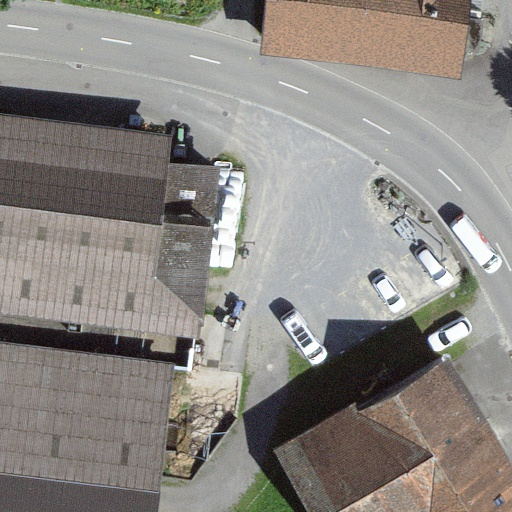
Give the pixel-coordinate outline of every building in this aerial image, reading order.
[(267,0),(263,30),(463,56),(469,0),(267,0)] [(0,299),(198,323),(218,154),(171,148),(174,123),(0,100),(0,299)] [(511,511),(511,423),(454,327),(284,429),(333,511),(511,511)] [(0,336),(0,449),(162,470),(176,358),(0,336)] [(156,511),(162,470),(0,449),(0,511),(156,511)]
